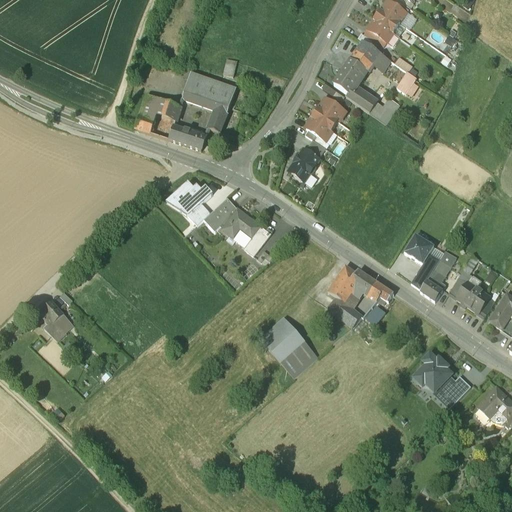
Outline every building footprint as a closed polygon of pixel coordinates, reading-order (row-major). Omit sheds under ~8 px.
[(410,4),(403,0),(395,0),(395,1),(410,11),(413,6),(410,4)] [(410,11),(395,1),(392,6),(407,16),(410,11)] [(392,6),(388,4),(384,10),(382,9),(380,13),(400,26),(407,16),(392,6)] [(400,26),(380,13),(373,22),(393,36),(400,27),(400,26)] [(393,36),(373,22),(370,26),(372,27),(368,33),(370,35),(386,46),(393,36)] [(400,27),(393,36),(399,40),(405,30),(400,27)] [(386,46),(370,35),(366,40),(376,46),(383,51),(386,46)] [(366,40),(361,36),(358,41),(363,45),(372,51),(376,46),(366,40)] [(372,51),(363,45),(350,63),(365,73),(368,76),(373,69),(381,57),(372,51)] [(381,57),(373,69),(382,76),(391,64),(381,57)] [(412,70),(399,61),(395,66),(407,75),(412,70)] [(237,64),(227,62),(223,77),(233,80),(237,64)] [(365,73),(350,63),(334,87),(348,97),(348,98),(354,90),(365,73)] [(393,96),(402,102),(415,82),(407,76),(393,96)] [(236,93),(190,77),(182,102),(183,102),(215,113),(212,121),(224,125),(236,93)] [(376,105),(354,90),(348,98),(348,97),(346,101),(369,117),(377,106),(376,105)] [(393,96),(386,91),(376,105),(377,106),(383,111),(393,96)] [(344,100),(335,94),(332,98),(341,105),(344,100)] [(180,110),(146,98),(135,131),(169,143),(173,129),(180,110)] [(345,114),(326,102),(322,108),(320,107),(318,111),(338,124),(345,114)] [(338,124),(318,111),(311,120),(331,134),(338,124)] [(331,134),(311,120),(309,124),(310,125),(306,131),(308,133),(317,139),(324,144),(331,134)] [(224,125),(212,121),(208,132),(219,136),(224,125)] [(206,140),(173,129),(169,143),(201,154),(206,140)] [(317,139),(308,133),(305,138),(313,143),(314,144),(317,139)] [(314,144),(313,143),(305,154),(318,163),(325,152),(314,144)] [(304,153),(299,160),(298,159),(294,165),(295,166),(290,173),(295,176),(293,178),(303,185),(309,177),(311,178),(316,171),(314,169),(318,163),(305,154),(304,153)] [(201,207),(213,197),(206,189),(201,193),(197,188),(194,191),(189,185),(183,191),(185,194),(175,203),(183,212),(187,208),(192,214),(193,215),(201,207)] [(210,217),(204,223),(214,234),(220,229),(222,231),(237,212),(227,201),(210,217)] [(204,223),(210,217),(201,207),(193,215),(192,214),(187,218),(197,229),(204,223)] [(261,230),(237,212),(222,231),(222,232),(232,240),(238,232),(252,243),(261,230)] [(252,243),(238,232),(232,240),(245,251),(244,252),(253,259),(271,235),(268,232),(266,234),(261,230),(252,243)] [(434,250),(415,238),(404,256),(422,267),(429,257),(434,250)] [(422,267),(411,286),(421,293),(427,283),(434,273),(439,263),(429,257),(422,267)] [(439,263),(434,273),(442,277),(445,279),(451,270),(439,263)] [(345,270),(328,296),(329,297),(335,301),(351,311),(358,301),(352,296),(356,290),(349,285),(355,277),(345,270)] [(490,271),(485,281),(492,285),(497,274),(490,271)] [(385,292),(358,273),(355,277),(349,285),(356,290),(352,296),(358,301),(363,295),(376,304),(380,299),(379,299),(385,292)] [(442,277),(434,273),(427,283),(434,288),(442,277)] [(463,273),(448,297),(456,302),(468,285),(469,285),(473,280),(463,273)] [(434,288),(427,283),(421,293),(420,295),(435,305),(442,294),(434,288)] [(487,298),(469,285),(468,285),(456,302),(475,315),(487,298)] [(392,297),(385,292),(379,299),(380,299),(387,304),(393,297),(392,297)] [(511,300),(507,296),(489,324),(501,333),(511,316),(511,300)] [(351,311),(335,301),(334,303),(327,311),(352,331),(352,330),(361,320),(351,311)] [(490,301),(478,318),(484,321),(495,304),(490,301)] [(69,322),(52,303),(42,312),(38,316),(48,327),(55,335),(69,322)] [(69,322),(55,335),(60,341),(65,336),(62,333),(71,325),(69,322)] [(303,344),(283,322),(260,342),(280,365),(303,344)] [(55,335),(48,327),(44,331),(57,344),(60,341),(55,335)] [(425,386),(434,395),(450,379),(451,378),(445,372),(447,370),(437,360),(435,363),(430,358),(423,365),(427,368),(414,381),(423,389),(425,386)] [(450,379),(434,395),(450,410),(470,390),(459,379),(455,383),(450,379)] [(511,405),(496,390),(477,410),(491,423),(498,415),(506,423),(507,424),(511,417),(511,405)] [(511,417),(507,424),(506,423),(503,427),(509,432),(511,429),(511,417)]
